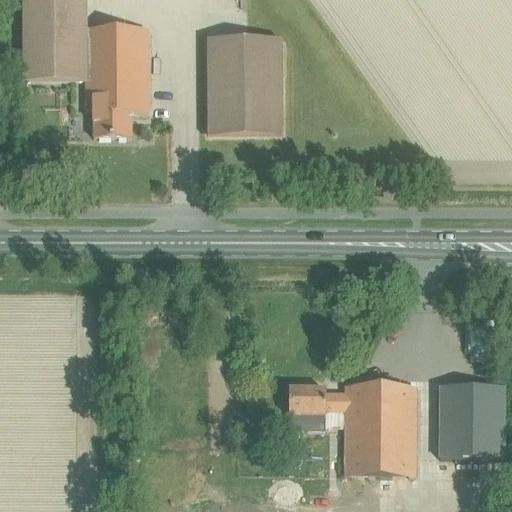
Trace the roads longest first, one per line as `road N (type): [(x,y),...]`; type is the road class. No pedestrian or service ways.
road 1 (primary): [(303,244),(0,244)]
road 2 (primary): [(303,244),(315,251),(511,258)]
road 3 (primary): [(511,238),(303,244)]
